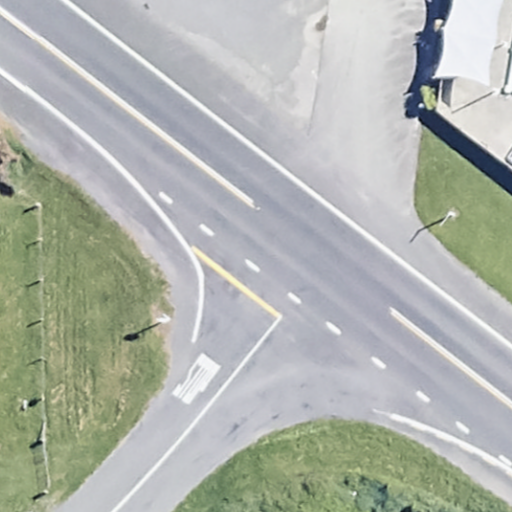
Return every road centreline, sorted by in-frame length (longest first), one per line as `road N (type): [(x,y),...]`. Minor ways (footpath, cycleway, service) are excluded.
road 1 (trunk): [(0,22),(311,264)]
road 2 (unclassified): [(107,511),(176,442),(277,319),(311,264)]
road 3 (track): [(311,264),(332,0)]
road 4 (trunk): [(311,264),(511,418)]
